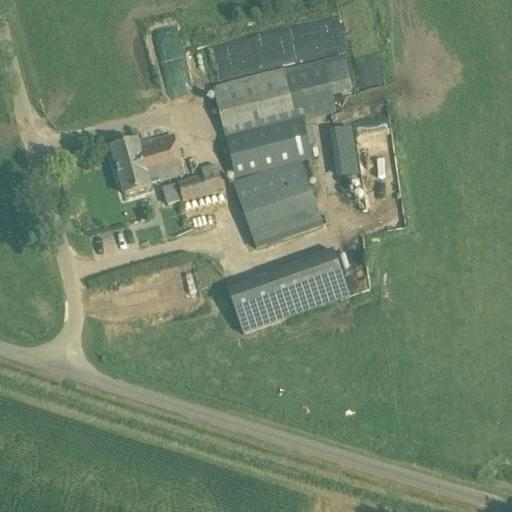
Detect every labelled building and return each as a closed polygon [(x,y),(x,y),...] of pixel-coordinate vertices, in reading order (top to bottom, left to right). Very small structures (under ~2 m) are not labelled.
[(353,45),(366,88),(377,85),(365,41),(353,45)] [(214,90),(226,142),(337,115),(324,64),(214,90)] [(185,175),(173,136),(138,146),(137,142),(112,149),(126,196),(151,189),(150,185),(185,175)] [(254,250),(321,228),(297,156),(230,178),(254,250)] [(332,239),(349,234),(346,222),(328,228),(332,239)] [(282,316),(353,295),(339,250),(269,272),(282,316)]
